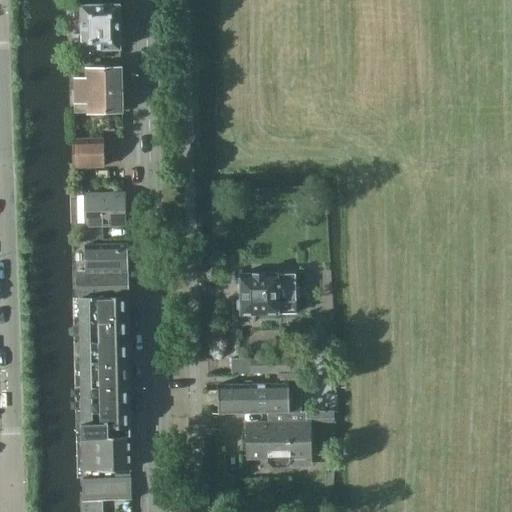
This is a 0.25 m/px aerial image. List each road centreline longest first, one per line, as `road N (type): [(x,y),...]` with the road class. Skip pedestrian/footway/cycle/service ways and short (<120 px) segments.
road 1 (secondary): [(157,511),(145,0)]
road 2 (unclassified): [(10,486),(0,258)]
